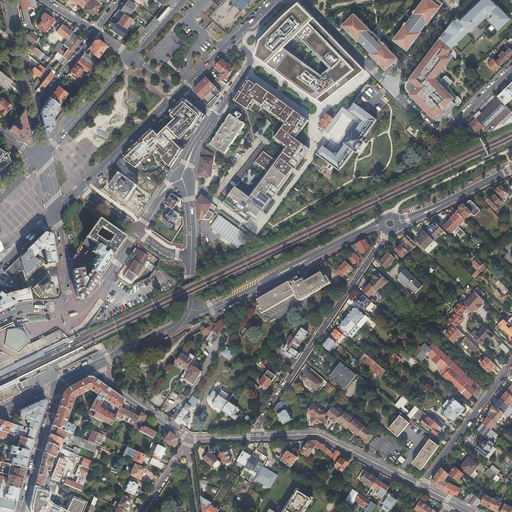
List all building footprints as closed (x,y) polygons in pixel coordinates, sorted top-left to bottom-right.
[(19,0),(21,9),(26,8),(32,6),(31,5),(35,5),(37,1),(34,0),(19,0)] [(127,0),(121,8),(128,14),(134,5),(128,0),(127,0)] [(395,39),(408,49),(421,32),(420,31),(426,23),(427,23),(443,2),(440,0),(424,0),(423,2),(422,1),(398,34),(399,34),(395,39)] [(452,47),(457,42),(470,30),(475,25),(476,26),(484,19),(483,18),(485,16),(486,17),(499,29),(511,18),(499,6),(493,0),(480,0),(460,20),(456,16),(446,30),(446,31),(443,34),(441,36),(452,47)] [(91,16),(93,17),(97,11),(95,10),(98,6),(91,1),(83,11),(90,16),(91,16)] [(322,103),(364,69),(323,27),(313,17),(297,1),(260,38),(255,55),(267,63),(317,99),(322,103)] [(30,22),(26,8),(21,9),(19,9),(23,24),(30,22)] [(114,18),(120,22),(121,20),(122,21),(126,16),(127,17),(128,16),(120,10),(114,18)] [(347,21),(354,14),(351,12),(345,18),(347,21)] [(37,26),(44,32),(44,31),(53,20),(44,13),(40,18),(42,19),(37,26)] [(391,63),(395,66),(400,59),(385,44),(385,43),(384,42),(382,42),(380,40),(381,39),(373,31),(372,31),(355,13),(354,14),(347,21),(343,25),(358,40),(371,52),(370,53),(386,69),(391,63)] [(44,31),(46,33),(56,22),(53,20),(44,31)] [(30,31),(35,35),(36,34),(33,31),(34,30),(30,22),(23,24),(22,25),(30,31)] [(226,33),(213,22),(206,30),(218,41),(226,33)] [(66,39),(72,32),(69,30),(70,29),(62,24),(61,25),(56,32),(66,39)] [(24,38),(32,44),(38,37),(35,35),(30,31),(24,38)] [(63,44),(68,48),(76,38),(77,37),(77,36),(72,33),(72,32),(66,39),(63,44)] [(408,92),(429,113),(450,93),(451,91),(451,89),(448,86),(446,85),(444,87),(440,83),(441,81),(441,79),(437,74),(450,57),(447,53),(452,47),(441,36),(408,80),(407,80),(407,81),(406,83),(406,84),(406,86),(406,87),(406,88),(407,89),(407,90),(408,92)] [(62,56),(65,58),(71,50),(71,51),(79,40),(76,38),(68,48),(65,52),(62,56)] [(510,48),(511,49),(511,38),(508,41),(505,38),(503,41),(505,43),(506,44),(510,48)] [(105,47),(106,45),(98,39),(94,40),(87,48),(90,50),(91,51),(90,52),(88,55),(90,57),(92,54),(97,57),(105,47)] [(55,51),(57,52),(60,48),(63,44),(58,41),(53,49),(55,51)] [(505,43),(503,41),(497,47),(499,49),(505,43)] [(27,49),(38,57),(42,52),(31,44),(27,49)] [(496,61),(500,65),(511,53),(511,49),(510,48),(506,44),(503,46),(507,50),(505,52),(503,50),(499,55),(500,56),(496,61)] [(57,52),(62,56),(65,52),(60,48),(57,52)] [(75,64),(83,69),(86,72),(90,75),(94,69),(99,62),(97,60),(96,62),(95,60),(97,57),(92,54),(90,57),(88,55),(84,52),(80,58),(75,64)] [(59,60),(58,62),(62,65),(66,59),(65,58),(62,56),(59,60)] [(495,70),(500,65),(496,61),(493,58),(488,63),(495,70)] [(215,67),(221,73),(227,64),(222,60),(215,67)] [(217,78),(223,82),(233,68),(232,66),(234,64),(230,60),(227,64),(221,73),(217,78)] [(75,64),(70,71),(77,77),(83,69),(75,64)] [(31,70),(39,76),(42,73),(37,69),(32,65),(30,67),(32,69),(31,70)] [(42,73),(45,68),(40,65),(37,69),(42,73)] [(39,77),(43,80),(50,71),(52,69),(53,68),(49,66),(47,65),(45,68),(42,73),(39,76),(39,77)] [(0,85),(5,89),(12,80),(0,71),(0,85)] [(43,87),(44,87),(54,74),(50,71),(43,80),(40,84),(43,87)] [(446,85),(448,86),(451,82),(451,80),(447,76),(445,75),(441,79),(441,81),(440,83),(444,87),(446,85)] [(206,77),(194,89),(194,91),(207,105),(220,92),(206,77)] [(250,77),(233,99),(247,110),(248,108),(257,114),(263,106),(271,112),(271,113),(285,123),(275,137),(287,146),(276,161),(262,150),(254,162),(269,172),(250,198),(235,187),(227,198),(223,203),(245,219),(249,214),(256,220),(310,149),(296,138),(309,121),(250,77)] [(498,97),(505,105),(511,98),(511,82),(497,97),(498,97)] [(50,96),(59,103),(67,93),(64,91),(60,88),(58,86),(50,96)] [(429,113),(434,118),(457,96),(455,95),(454,97),(450,93),(429,113)] [(40,112),(46,136),(55,122),(54,121),(52,113),(59,103),(50,96),(41,108),(40,112)] [(434,118),(436,121),(455,104),(456,105),(458,105),(461,102),(461,99),(458,96),(457,96),(434,118)] [(0,111),(3,114),(10,105),(0,97),(0,111)] [(482,113),(476,118),(490,133),(511,121),(511,112),(505,105),(498,97),(482,113)] [(318,155),(339,170),(353,151),(356,152),(364,141),(362,139),(376,120),(372,117),(356,105),(354,103),(348,111),(352,115),(359,120),(358,122),(360,124),(353,133),(345,144),(338,154),(335,152),(334,154),(322,145),(316,154),(318,155)] [(9,130),(27,143),(31,141),(24,109),(9,130)] [(214,138),(210,144),(225,154),(229,148),(228,147),(231,144),(239,134),(238,133),(240,130),(241,130),(245,124),(244,124),(245,123),(244,122),(243,123),(240,121),(244,116),(238,112),(237,112),(236,112),(235,113),(235,114),(235,115),(236,115),(238,117),(236,119),(230,114),(226,120),(224,124),(216,134),(217,134),(215,138),(214,138)] [(326,114),(319,124),(325,129),(333,119),(326,114)] [(469,124),(476,132),(483,126),(475,118),(469,124)] [(264,141),(266,139),(257,132),(255,134),(264,141)] [(262,141),(222,194),(227,198),(235,187),(254,162),(262,150),(267,145),(262,141)] [(0,172),(12,161),(7,153),(0,147),(0,172)] [(202,147),(201,158),(213,159),(213,155),(202,147)] [(211,176),(213,159),(201,158),(199,174),(211,176)] [(231,159),(227,164),(233,168),(237,163),(231,159)] [(151,162),(144,171),(153,177),(160,168),(151,162)] [(120,172),(108,188),(127,201),(138,185),(133,181),(120,172)] [(136,177),(133,181),(138,185),(145,190),(151,183),(144,178),(141,181),(136,177)] [(495,191),(502,199),(503,198),(504,199),(508,195),(507,194),(508,194),(510,196),(511,194),(501,182),(498,183),(501,186),(495,191)] [(169,196),(164,204),(171,208),(173,209),(177,203),(178,204),(177,205),(180,207),(182,207),(181,203),(180,199),(171,193),(169,196)] [(198,217),(198,219),(209,219),(213,213),(208,210),(212,203),(201,195),(196,202),(197,207),(198,214),(198,217)] [(487,202),(495,210),(502,204),(494,196),(492,199),(491,198),(487,202)] [(457,212),(464,220),(468,217),(470,219),(472,217),(473,215),(474,216),(475,216),(476,215),(479,212),(480,211),(480,210),(479,210),(471,201),(470,201),(469,201),(468,201),(464,206),(463,204),(455,211),(457,212)] [(162,222),(171,228),(177,219),(176,219),(180,214),(173,209),(171,208),(168,214),(167,214),(162,222)] [(451,219),(459,226),(459,227),(465,221),(464,220),(457,212),(453,216),(452,215),(450,217),(451,219)] [(237,248),(246,235),(219,215),(210,227),(237,248)] [(70,228),(80,235),(86,225),(77,219),(74,223),(73,222),(71,226),(72,227),(70,228)] [(125,237),(99,219),(87,236),(113,254),(125,237)] [(451,219),(443,227),(450,234),(453,232),(458,227),(459,226),(451,219)] [(436,224),(435,223),(427,230),(429,231),(427,233),(435,240),(444,232),(436,224)] [(458,227),(453,232),(455,235),(456,235),(457,234),(461,238),(465,233),(458,227)] [(421,236),(416,241),(425,250),(434,241),(429,236),(429,237),(423,231),(420,234),(421,236)] [(52,235),(44,233),(26,250),(33,257),(41,249),(44,250),(46,265),(56,263),(52,235)] [(81,263),(82,268),(87,267),(99,275),(113,254),(87,236),(82,243),(92,250),(91,252),(93,254),(94,255),(89,262),(88,261),(83,262),(83,263),(81,263)] [(401,246),(407,252),(408,253),(416,244),(407,236),(403,240),(404,241),(400,245),(401,246)] [(365,238),(351,246),(355,250),(358,249),(360,252),(361,253),(370,248),(365,238)] [(491,247),(497,253),(501,249),(495,243),(491,247)] [(398,248),(395,251),(402,258),(407,252),(401,246),(399,248),(398,248)] [(142,266),(153,272),(156,267),(146,260),(148,256),(140,251),(135,248),(131,253),(136,257),(134,260),(142,266)] [(497,253),(502,258),(508,253),(502,248),(501,249),(497,253)] [(341,251),(337,254),(339,255),(345,261),(352,267),(359,259),(362,261),(364,258),(356,250),(349,258),(341,251)] [(285,251),(273,257),(274,260),(287,255),(285,251)] [(389,253),(380,262),(386,269),(395,259),(393,257),(389,253)] [(23,270),(20,256),(4,272),(5,272),(9,277),(11,279),(19,271),(23,270)] [(473,264),(478,269),(483,264),(477,258),(474,261),(472,263),(473,264)] [(142,266),(134,260),(127,270),(124,276),(132,281),(136,276),(142,266)] [(352,267),(345,261),(338,269),(345,275),(352,267)] [(425,269),(427,271),(429,268),(435,262),(433,261),(425,269)] [(145,268),(142,266),(136,276),(139,277),(145,268)] [(84,298),(99,275),(87,267),(82,268),(72,270),(77,297),(84,298)] [(429,268),(427,271),(431,275),(434,278),(436,275),(429,268)] [(298,276),(257,299),(260,304),(257,306),(262,313),(264,312),(295,294),(299,300),(300,300),(310,295),(331,283),(327,276),(324,270),(323,269),(321,270),(321,271),(305,280),(303,277),(300,279),(298,276)] [(338,269),(336,271),(343,277),(345,275),(338,269)] [(397,276),(415,294),(423,286),(405,269),(397,276)] [(327,276),(331,283),(332,282),(325,270),(324,270),(327,276)] [(376,290),(377,290),(380,287),(382,288),(388,282),(379,273),(376,277),(373,280),(370,284),(376,290)] [(47,276),(35,286),(42,294),(53,285),(47,276)] [(30,300),(31,300),(27,285),(26,282),(22,283),(24,289),(8,293),(7,289),(4,287),(3,287),(0,293),(16,303),(18,303),(20,302),(21,302),(22,302),(23,301),(24,301),(25,301),(26,301),(27,301),(28,300),(29,300),(30,300)] [(376,290),(370,284),(363,291),(369,297),(376,290)] [(42,294),(35,286),(32,288),(38,297),(42,294)] [(474,291),(481,298),(484,294),(477,287),(474,291)] [(404,297),(396,289),(394,291),(402,299),(404,297)] [(0,310),(1,311),(16,303),(5,296),(0,293),(0,292),(0,297),(0,298),(0,299),(0,310)] [(467,309),(471,314),(475,310),(477,311),(482,306),(480,304),(484,301),(475,292),(472,295),(470,295),(465,300),(465,302),(462,305),(467,309)] [(365,309),(366,310),(369,307),(368,306),(372,302),(364,295),(360,299),(356,302),(364,310),(365,309)] [(346,317),(358,327),(367,317),(358,309),(360,307),(349,298),(346,302),(354,307),(346,317)] [(452,310),(455,313),(460,317),(467,309),(462,305),(456,299),(449,307),(452,310)] [(447,314),(451,318),(448,320),(450,322),(455,327),(463,320),(460,317),(455,313),(452,310),(447,314)] [(218,321),(210,334),(215,338),(217,334),(228,321),(224,317),(218,321)] [(348,339),(358,327),(346,317),(338,327),(336,330),(343,335),(348,339)] [(504,337),(507,340),(511,334),(511,327),(504,319),(498,325),(500,326),(497,330),(500,333),(500,334),(500,335),(502,337),(503,337),(504,337)] [(218,321),(201,331),(208,336),(210,334),(218,321)] [(0,370),(66,338),(58,330),(55,333),(54,332),(50,335),(49,335),(46,338),(45,337),(40,341),(39,340),(35,343),(35,342),(29,346),(27,344),(29,342),(26,336),(22,327),(16,328),(14,328),(14,326),(13,324),(12,322),(0,327),(0,370)] [(475,353),(478,349),(455,327),(454,326),(448,332),(447,330),(446,330),(445,330),(442,333),(453,343),(461,335),(462,336),(464,338),(462,341),(470,349),(469,350),(471,352),(472,351),(475,353)] [(473,337),(480,344),(486,338),(487,337),(490,339),(494,335),(484,326),(478,333),(473,337)] [(295,337),(302,341),(308,332),(301,327),(298,332),(295,337)] [(298,332),(294,329),(290,335),(294,338),(295,337),(298,332)] [(329,337),(336,343),(343,335),(336,330),(335,329),(329,337)] [(212,343),(215,338),(210,334),(208,336),(206,339),(212,343)] [(290,355),(296,359),(300,353),(296,350),(289,346),(294,338),(290,335),(287,341),(288,342),(286,346),(283,344),(281,347),(281,348),(283,349),(286,351),(285,353),(285,354),(288,356),(289,356),(290,355)] [(461,335),(453,343),(454,344),(462,336),(461,335)] [(289,346),(296,350),(302,341),(295,337),(294,338),(289,346)] [(321,345),(330,352),(336,343),(329,337),(328,337),(321,345)] [(451,368),(457,373),(461,369),(433,343),(431,345),(429,344),(428,346),(451,368)] [(499,346),(506,353),(509,350),(502,343),(499,346)] [(445,374),(451,368),(428,346),(427,347),(426,345),(422,349),(416,357),(421,361),(427,355),(442,370),(441,371),(445,374)] [(420,346),(413,354),(416,357),(422,349),(420,346)] [(234,353),(225,347),(220,354),(230,360),(234,353)] [(379,355),(384,359),(387,354),(382,350),(379,355)] [(190,353),(189,355),(184,351),(176,363),(186,370),(190,364),(190,363),(193,359),(193,360),(195,356),(190,353)] [(393,357),(396,360),(399,362),(401,359),(394,353),(391,356),(393,357)] [(368,384),(372,388),(386,371),(365,354),(358,362),(361,363),(364,360),(379,373),(377,375),(378,376),(372,383),(370,381),(368,384)] [(490,374),(493,370),(492,368),(484,361),(481,358),(477,362),(480,365),(480,364),(488,372),(490,374)] [(484,361),(492,368),(495,365),(487,358),(484,361)] [(349,367),(352,369),(358,362),(355,359),(349,367)] [(202,371),(190,364),(186,370),(182,376),(184,377),(183,378),(193,385),(202,371)] [(330,378),(344,389),(356,375),(342,364),(330,378)] [(457,373),(451,368),(445,374),(443,376),(468,399),(476,391),(470,386),(457,373)] [(317,390),(325,380),(311,369),(308,372),(306,372),(302,377),(302,379),(305,382),(305,384),(310,388),(312,388),(315,390),(317,390)] [(461,369),(457,373),(470,386),(475,381),(461,369)] [(259,387),(265,391),(276,375),(268,370),(264,375),(258,384),(261,385),(259,387)] [(115,416),(98,407),(103,398),(111,404),(109,407),(116,413),(119,407),(123,400),(95,380),(92,378),(85,378),(67,387),(65,389),(63,392),(55,416),(54,420),(52,425),(59,429),(71,434),(75,426),(65,421),(74,400),(75,397),(90,389),(97,394),(89,409),(91,410),(89,414),(110,425),(115,416)] [(0,392),(0,402),(20,393),(19,392),(18,389),(16,385),(0,392)] [(286,392),(290,395),(294,390),(290,387),(286,392)] [(212,404),(222,411),(228,401),(226,399),(229,395),(222,390),(219,395),(214,391),(209,399),(214,402),(212,404)] [(445,403),(459,415),(467,406),(454,394),(451,397),(453,398),(450,402),(447,400),(445,403)] [(188,402),(187,403),(191,406),(192,407),(198,399),(193,395),(188,402)] [(509,405),(509,406),(511,402),(504,395),(501,398),(509,405)] [(414,416),(420,421),(426,415),(416,406),(411,413),(404,407),(409,401),(403,396),(394,406),(411,420),(414,416)] [(43,398),(18,410),(20,413),(16,425),(23,427),(25,428),(27,429),(27,428),(29,429),(36,431),(38,426),(39,423),(41,417),(42,414),(46,401),(45,400),(43,398)] [(504,411),(509,405),(501,398),(495,405),(504,413),(507,416),(508,415),(504,411)] [(228,401),(222,411),(231,417),(235,420),(237,417),(238,418),(240,415),(237,414),(240,410),(238,408),(238,407),(228,401)] [(277,414),(286,409),(287,408),(288,407),(288,406),(288,405),(286,402),(286,401),(285,401),(284,401),(283,401),(282,401),(278,404),(274,410),(277,414)] [(311,421),(311,423),(323,423),(323,418),(326,415),(327,414),(323,410),(322,411),(317,407),(318,406),(314,402),(307,411),(307,421),(311,421)] [(453,422),(459,415),(445,403),(442,406),(445,408),(441,412),(453,422)] [(488,416),(496,423),(504,413),(495,405),(489,412),(491,413),(488,416)] [(124,421),(129,412),(119,407),(116,413),(115,416),(124,421)] [(335,424),(337,421),(342,415),(332,407),(327,414),(326,415),(331,418),(330,420),(335,424)] [(188,411),(184,408),(181,412),(175,421),(180,425),(182,421),(186,415),(189,411),(188,411)] [(286,409),(277,414),(283,424),(292,419),(286,409)] [(172,415),(170,418),(175,421),(181,412),(178,410),(174,416),(172,415)] [(124,421),(134,426),(135,422),(136,420),(138,416),(129,412),(124,421)] [(135,422),(134,426),(132,428),(134,429),(136,430),(137,431),(139,427),(142,426),(140,425),(141,423),(142,423),(146,416),(145,415),(140,412),(138,416),(136,420),(137,420),(137,421),(138,422),(137,423),(135,422)] [(347,428),(354,420),(344,412),(342,415),(337,421),(346,429),(347,428)] [(182,421),(186,424),(187,423),(190,418),(186,415),(182,421)] [(388,429),(398,437),(409,423),(400,416),(389,428),(388,428),(388,429)] [(483,423),(491,429),(496,423),(488,416),(486,420),(484,419),(484,418),(483,419),(481,421),(483,423)] [(432,431),(436,435),(440,430),(441,428),(428,417),(427,418),(425,417),(421,422),(426,426),(427,425),(433,430),(432,431)] [(347,428),(357,435),(358,434),(364,426),(355,419),(354,420),(347,428)] [(34,435),(36,431),(29,429),(27,428),(27,429),(25,428),(24,429),(23,429),(23,427),(4,422),(0,420),(0,430),(7,432),(9,427),(11,426),(20,429),(18,435),(20,436),(26,438),(33,440),(33,439),(34,435)] [(494,431),(491,429),(483,423),(477,430),(485,437),(488,439),(494,431)] [(59,429),(52,425),(50,429),(49,433),(68,441),(70,442),(71,439),(73,440),(71,443),(93,452),(96,444),(87,441),(71,434),(59,429)] [(92,431),(102,436),(104,436),(106,433),(91,426),(89,429),(92,431)] [(364,426),(358,434),(364,440),(363,441),(367,444),(374,435),(364,426)] [(155,433),(143,427),(142,429),(139,427),(137,431),(152,438),(155,433)] [(29,451),(33,440),(26,438),(20,436),(18,435),(7,432),(0,430),(0,436),(5,438),(4,440),(14,443),(14,440),(17,441),(17,442),(18,443),(17,447),(29,451)] [(98,445),(102,436),(92,431),(87,441),(96,444),(98,445)] [(163,440),(173,447),(176,444),(175,441),(177,438),(168,432),(163,440)] [(68,441),(49,433),(48,438),(47,441),(46,442),(58,447),(77,455),(79,449),(74,447),(73,450),(65,446),(65,444),(67,445),(68,441)] [(412,464),(421,470),(438,446),(430,440),(412,464)] [(304,455),(308,458),(310,454),(314,456),(319,448),(315,446),(309,441),(301,452),(302,454),(303,455),(304,455)] [(476,449),(486,457),(490,452),(489,451),(492,448),(491,447),(494,444),(490,441),(487,443),(485,441),(483,444),(482,446),(480,444),(476,449)] [(58,447),(46,442),(44,448),(44,450),(43,452),(54,457),(56,453),(76,461),(78,456),(77,455),(58,447)] [(11,461),(10,464),(25,467),(25,466),(26,464),(27,459),(28,455),(29,452),(29,451),(17,447),(11,446),(4,444),(4,448),(10,449),(9,453),(7,460),(11,461)] [(156,444),(156,445),(154,444),(150,453),(151,454),(153,455),(152,459),(158,462),(165,449),(156,444)] [(130,448),(126,446),(122,456),(140,463),(142,460),(143,461),(144,460),(145,457),(144,457),(143,456),(144,455),(136,451),(135,454),(133,454),(133,455),(134,455),(134,456),(129,454),(129,453),(127,453),(130,448)] [(330,451),(323,446),(321,450),(329,455),(330,453),(332,451),(331,450),(330,451)] [(233,464),(231,460),(235,459),(232,450),(228,452),(227,449),(220,452),(226,467),(233,464)] [(290,467),(297,457),(287,450),(281,461),(290,467)] [(246,465),(251,456),(242,451),(237,460),(246,465)] [(333,455),(330,453),(329,455),(331,457),(335,460),(340,453),(336,451),(333,455)] [(54,457),(43,452),(42,453),(41,457),(41,460),(40,463),(37,474),(47,476),(51,477),(53,471),(52,470),(51,472),(50,472),(52,462),(56,464),(58,459),(54,457)] [(217,456),(212,452),(208,452),(206,455),(207,456),(204,459),(212,466),(214,464),(214,465),(215,465),(215,466),(216,465),(216,464),(219,461),(215,458),(217,456)] [(263,455),(258,452),(255,457),(264,463),(267,458),(263,455)] [(460,467),(470,475),(474,470),(478,466),(479,465),(469,456),(460,467)] [(53,471),(51,477),(50,479),(57,482),(58,482),(65,461),(58,458),(58,459),(56,464),(53,471)] [(62,481),(61,483),(80,491),(87,471),(90,463),(90,461),(84,458),(77,473),(79,474),(79,476),(78,475),(75,483),(66,479),(65,481),(63,480),(62,481)] [(158,462),(152,459),(151,458),(149,463),(160,469),(163,464),(158,462)] [(334,466),(342,471),(348,463),(344,459),(343,460),(340,458),(334,466)] [(0,473),(8,475),(22,478),(23,473),(25,467),(10,464),(0,462),(0,473)] [(139,479),(140,480),(144,468),(134,464),(128,478),(138,482),(139,479)] [(277,475),(262,466),(254,480),(270,489),(277,475)] [(449,474),(457,481),(463,473),(455,466),(449,474)] [(431,481),(432,485),(444,491),(446,486),(448,483),(444,480),(449,474),(441,468),(431,481)] [(492,480),(496,475),(494,473),(489,468),(484,473),(492,480)] [(372,486),(377,479),(363,470),(357,478),(364,483),(363,484),(365,485),(366,484),(371,487),(372,486)] [(47,476),(37,474),(36,479),(34,485),(44,490),(54,494),(57,482),(50,479),(51,477),(47,476)] [(0,483),(5,485),(8,486),(11,486),(19,488),(20,485),(21,480),(22,478),(8,475),(7,478),(0,476),(0,483)] [(386,491),(389,487),(377,479),(372,486),(379,491),(376,495),(381,498),(386,491)] [(128,480),(124,491),(133,494),(138,484),(128,480)] [(0,511),(14,511),(15,509),(16,506),(17,501),(18,496),(19,489),(19,488),(11,486),(8,486),(5,485),(0,483),(0,511)] [(446,486),(444,491),(453,496),(455,493),(457,495),(460,489),(449,483),(448,483),(446,486)] [(355,501),(360,494),(352,489),(345,500),(352,505),(355,501)] [(277,511),(275,511),(274,511),(302,511),(312,498),(299,490),(284,511),(277,511)] [(388,493),(386,491),(381,498),(379,501),(383,504),(381,506),(389,511),(397,500),(392,496),(392,495),(389,492),(388,493)] [(470,491),(463,501),(467,503),(474,494),(470,491)] [(364,511),(371,511),(376,506),(364,498),(360,494),(355,501),(366,509),(365,511),(364,511)] [(474,494),(467,503),(471,505),(475,501),(478,498),(474,494)] [(480,503),(488,507),(493,498),(485,494),(480,503)] [(130,499),(128,498),(129,497),(126,496),(125,497),(122,495),(118,503),(115,502),(113,506),(126,511),(127,511),(129,509),(128,508),(126,507),(130,499)] [(201,500),(202,511),(206,511),(211,504),(212,503),(201,496),(201,500)] [(497,509),(500,511),(504,504),(493,498),(488,507),(493,510),(493,508),(497,510),(497,509)] [(49,511),(53,504),(42,499),(36,511),(37,511),(49,511)] [(417,511),(425,511),(429,507),(419,501),(413,509),(417,511)]
